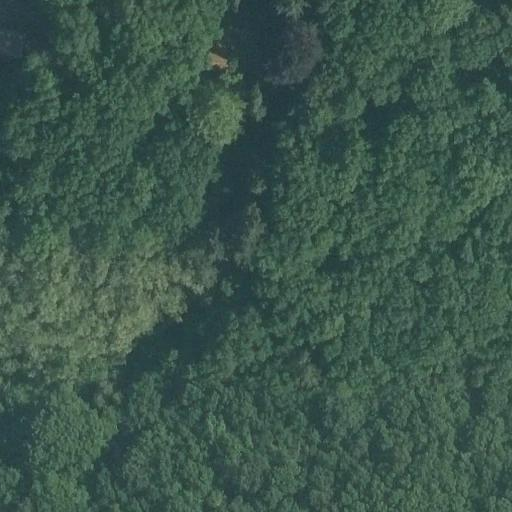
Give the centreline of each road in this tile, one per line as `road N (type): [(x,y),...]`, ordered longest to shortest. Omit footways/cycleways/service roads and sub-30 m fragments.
road 1 (track): [(0,107),(91,139),(158,184),(232,256)]
road 2 (track): [(230,120),(234,200),(225,228),(232,256)]
